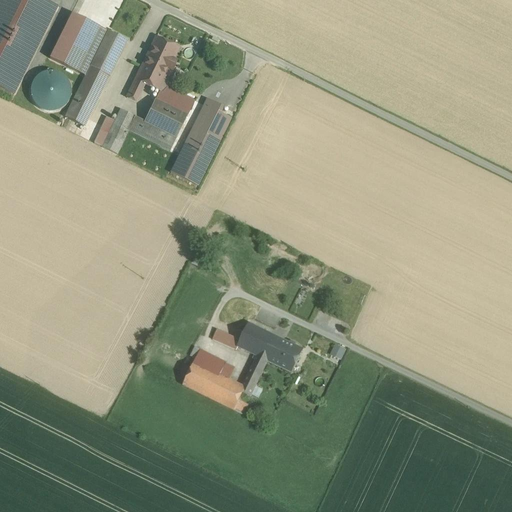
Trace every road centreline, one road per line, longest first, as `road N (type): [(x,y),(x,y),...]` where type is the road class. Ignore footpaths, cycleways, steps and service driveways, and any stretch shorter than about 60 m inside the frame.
road 1 (unclassified): [(511,177),(150,0)]
road 2 (track): [(511,422),(230,289)]
